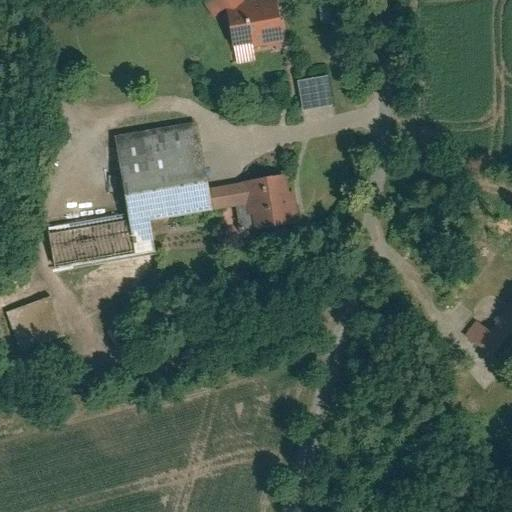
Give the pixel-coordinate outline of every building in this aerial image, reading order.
[(281,0),(252,0),(250,1),(249,0),(219,0),(233,18),(239,52),(289,42),(281,0)] [(321,0),(324,22),(343,20),(339,0),(321,0)] [(335,104),(330,75),(302,80),(307,109),(335,104)] [(51,231),(58,270),(160,252),(154,222),(239,207),(243,231),(304,221),(299,190),(293,191),(290,174),(214,188),(202,120),(117,135),(132,217),(51,231)] [(481,319),(469,335),(499,358),(511,341),(511,307),(496,329),(481,319)]
